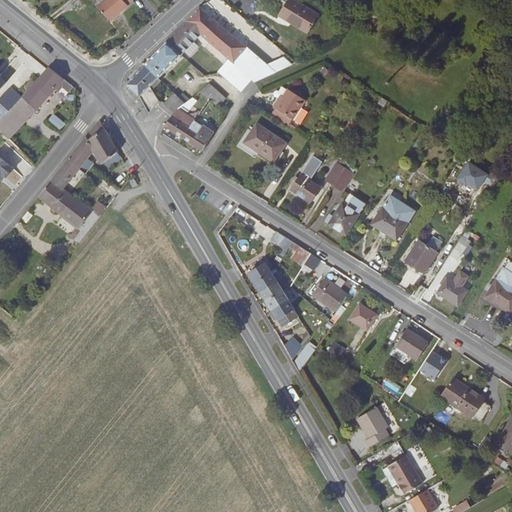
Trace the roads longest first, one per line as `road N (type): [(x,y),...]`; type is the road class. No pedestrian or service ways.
road 1 (residential): [(146,155),(168,154),(511,371)]
road 2 (primary): [(146,155),(355,511)]
road 3 (residential): [(99,85),(81,126),(0,225)]
road 4 (primary): [(0,4),(99,85)]
road 5 (residential): [(192,0),(99,85)]
